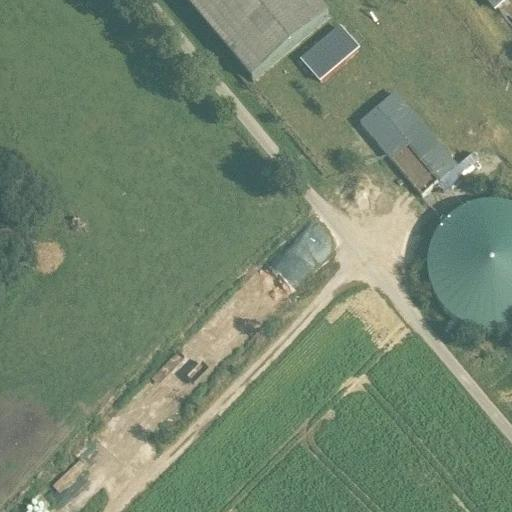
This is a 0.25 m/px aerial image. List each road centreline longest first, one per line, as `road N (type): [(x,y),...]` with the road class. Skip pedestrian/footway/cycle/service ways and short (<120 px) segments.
road 1 (track): [(138,0),(511,436)]
road 2 (track): [(112,511),(357,262)]
